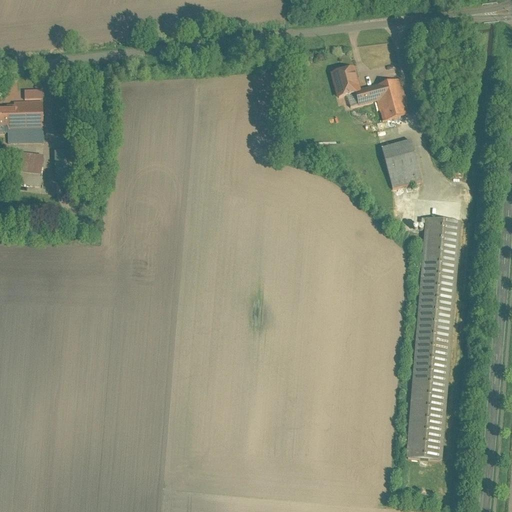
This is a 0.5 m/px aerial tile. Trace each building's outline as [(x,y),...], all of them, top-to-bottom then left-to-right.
[(382,113),(378,114),(381,124),(413,116),(403,80),(365,90),(359,69),(335,76),(342,101),(352,98),(355,110),(380,103),(382,113)] [(24,92),(24,102),(42,102),(42,92),(24,92)] [(0,109),(0,137),(11,138),(11,145),(45,144),(44,102),(8,103),(8,109),(0,109)] [(339,126),(349,160),(388,148),(381,124),(378,114),(339,126)] [(385,151),(395,191),(424,184),(414,144),(385,151)] [(58,153),(59,183),(77,182),(76,153),(58,153)] [(18,154),(16,173),(43,177),(46,158),(18,154)] [(445,461),(461,221),(425,218),(409,459),(445,461)]
